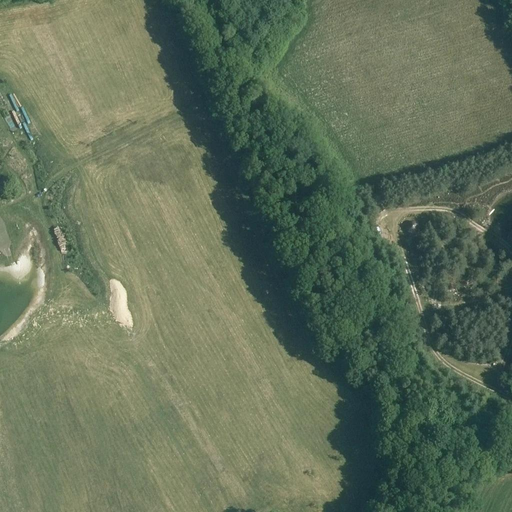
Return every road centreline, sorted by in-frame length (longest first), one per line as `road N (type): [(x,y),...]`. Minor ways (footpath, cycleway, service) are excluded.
road 1 (track): [(511,436),(430,431),(367,397),(336,365),(173,0)]
road 2 (track): [(32,187),(170,118),(201,113),(225,124)]
